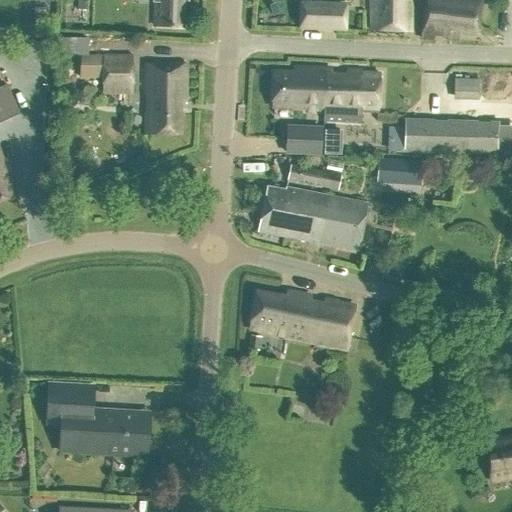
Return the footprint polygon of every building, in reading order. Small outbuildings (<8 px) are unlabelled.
[(155,0),(154,29),(181,30),(182,0),(155,0)] [(370,0),(370,31),(410,32),(410,0),(370,0)] [(480,0),(424,0),(420,38),(433,39),(433,35),(445,37),(445,40),(458,41),(459,33),(477,35),(480,0)] [(336,4),(301,3),(300,27),(335,28),(336,4)] [(80,79),(102,79),(101,94),(132,95),(133,54),(102,54),(102,56),(80,56),(80,79)] [(142,114),(142,134),(179,135),(180,101),(185,102),(186,64),(146,64),(145,106),(147,106),(146,114),(142,114)] [(273,72),(271,109),(324,113),(325,113),(327,69),(295,68),(295,73),(273,72)] [(331,70),(327,69),(325,113),(324,113),(323,123),(361,125),(361,112),(377,113),(380,74),(361,73),(361,71),(348,71),(345,76),(333,75),(331,70)] [(479,77),(455,77),(454,98),(478,99),(479,77)] [(0,122),(20,114),(8,87),(0,90),(0,122)] [(402,149),(402,153),(499,155),(499,149),(511,149),(511,125),(500,125),(500,122),(403,120),(403,125),(389,125),(388,149),(402,149)] [(288,125),(286,155),(320,157),(322,127),(288,125)] [(374,128),(375,146),(385,145),(384,127),(374,128)] [(0,202),(18,195),(0,155),(0,202)] [(292,166),(289,181),(336,190),(339,174),(292,166)] [(285,192),(266,188),(257,232),(357,252),(367,205),(285,188),(285,192)] [(311,296),(288,292),(287,298),(257,292),(250,329),(347,349),(356,306),(338,303),(338,301),(326,299),(323,305),(312,302),(311,296)] [(249,336),(247,349),(258,351),(261,338),(249,336)] [(58,454),(147,459),(150,412),(93,408),(94,385),(47,382),(45,426),(60,426),(58,454)] [(511,435),(485,440),(492,478),(493,483),(511,479),(511,435)]
